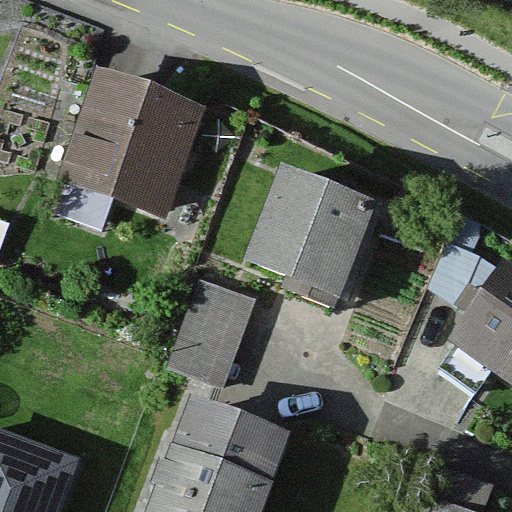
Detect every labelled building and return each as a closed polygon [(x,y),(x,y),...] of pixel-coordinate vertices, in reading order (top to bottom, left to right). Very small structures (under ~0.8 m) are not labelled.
[(162,239),(204,132),(98,91),(57,199),(162,239)] [(374,244),(278,202),(237,298),(329,338),(374,244)] [(0,248),(11,220),(0,216),(0,248)] [(395,355),(415,305),(366,284),(345,334),(395,355)] [(511,300),(499,292),(447,376),(511,415),(511,300)] [(223,392),(251,317),(198,297),(170,372),(223,392)] [(272,511),(290,470),(193,431),(159,511),(272,511)] [(0,511),(61,511),(72,484),(0,457),(0,511)]
